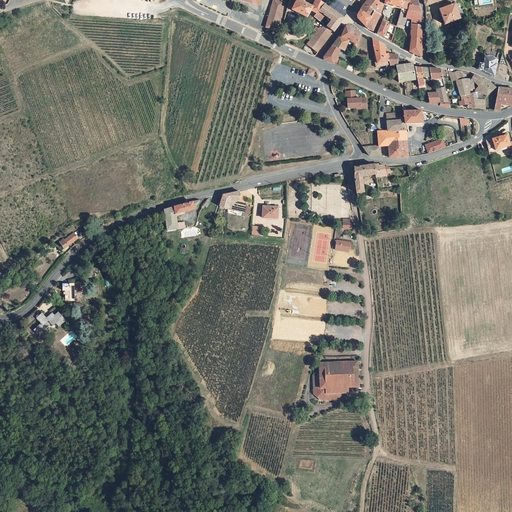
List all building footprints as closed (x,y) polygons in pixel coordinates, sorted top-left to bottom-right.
[(276,17),(274,16),(276,9),(278,10),(280,0),(269,0),(269,1),(271,2),(269,7),(267,6),(265,14),(267,15),(264,25),(272,27),(276,17)] [(284,0),(283,6),(302,16),(306,9),(308,5),(298,0),(284,0)] [(315,0),(310,0),(308,5),(306,9),(311,13),(319,3),(317,1),(315,0)] [(362,0),(358,5),(370,12),(375,3),(376,0),(362,0)] [(394,9),(399,10),(402,0),(395,0),(394,8),(394,9)] [(402,0),(399,10),(398,15),(397,18),(415,21),(415,12),(410,0),(402,0)] [(319,3),(311,13),(308,16),(314,21),(320,14),(326,19),(321,25),(328,31),(339,17),(333,13),(319,3)] [(363,23),(360,27),(364,29),(367,31),(375,14),(375,15),(378,7),(379,4),(375,3),(370,12),(367,17),(366,18),(363,23)] [(433,9),(439,24),(455,19),(449,3),(448,3),(433,9)] [(355,10),(367,17),(370,12),(358,5),(355,10)] [(307,19),(308,16),(311,13),(306,9),(302,16),(307,19)] [(353,21),(360,27),(363,23),(366,18),(367,17),(355,10),(352,15),(353,21)] [(377,21),(371,34),(377,37),(379,32),(387,35),(389,26),(377,21)] [(319,24),(316,27),(325,34),(328,31),(321,25),(319,24)] [(404,38),(415,39),(415,24),(404,24),(403,32),(404,38)] [(318,57),(318,58),(327,62),(334,48),(338,50),(343,39),(348,41),(347,43),(351,45),(351,41),(356,32),(352,30),(343,26),(340,25),(335,35),(334,35),(318,57)] [(312,30),(311,31),(322,39),(325,34),(316,27),(315,26),(314,28),(312,30)] [(311,31),(302,43),(312,51),(322,39),(311,31)] [(404,51),(416,57),(415,39),(404,38),(404,51)] [(388,64),(394,64),(397,63),(395,55),(383,54),(382,44),(378,42),(370,40),(373,55),(375,63),(387,60),(388,64)] [(474,65),(472,71),(488,77),(491,78),(493,65),(491,65),(492,59),(479,56),(478,65),(474,65)] [(413,79),(411,65),(411,63),(394,65),(397,82),(413,79)] [(491,78),(498,80),(500,80),(503,68),(493,65),(491,78)] [(413,67),(415,79),(417,86),(422,86),(421,77),(422,77),(420,68),(413,67)] [(422,77),(429,76),(427,68),(420,68),(422,77)] [(427,68),(429,76),(430,79),(441,79),(438,70),(437,69),(427,68)] [(467,109),(471,109),(468,89),(470,80),(465,80),(467,75),(465,75),(457,73),(455,73),(451,75),(461,102),(465,101),(467,109)] [(491,90),(493,88),(484,81),(471,77),(470,80),(468,89),(471,109),(483,112),(484,106),(486,101),(487,97),(489,93),(491,90)] [(427,93),(428,99),(429,103),(446,102),(443,87),(432,89),(433,92),(427,93)] [(495,97),(511,99),(511,98),(511,90),(500,89),(496,88),(495,97)] [(355,92),(345,93),(346,101),(347,101),(347,110),(361,109),(361,107),(366,106),(365,100),(355,100),(355,92)] [(495,97),(493,113),(499,114),(499,107),(510,107),(511,107),(511,99),(495,97)] [(281,118),(284,123),(299,121),(302,117),(298,113),(284,114),(281,118)] [(403,113),(404,121),(404,125),(421,125),(420,113),(403,113)] [(394,121),(394,119),(394,114),(385,114),(386,131),(376,131),(377,147),(379,147),(389,147),(395,147),(396,159),(407,158),(404,125),(404,121),(398,121),(394,121)] [(509,148),(507,136),(488,140),(486,141),(487,145),(485,145),(486,150),(488,150),(489,153),(509,148)] [(420,144),(422,153),(439,147),(436,138),(420,144)] [(377,147),(363,148),(369,157),(379,157),(379,147),(377,147)] [(385,179),(384,169),(384,168),(379,169),(378,167),(355,169),(355,180),(357,195),(364,194),(362,178),(376,177),(376,180),(385,179)] [(229,195),(224,196),(220,209),(228,211),(228,209),(238,212),(241,203),(237,202),(240,193),(229,195)] [(179,207),(166,211),(168,232),(179,231),(178,216),(194,212),(198,209),(202,201),(192,203),(179,207)] [(241,203),(238,212),(247,215),(250,206),(241,203)] [(264,208),(264,218),(278,219),(278,208),(264,208)] [(351,220),(343,220),(343,230),(351,230),(351,220)] [(58,237),(53,241),(59,247),(74,234),(70,229),(59,239),(58,237)] [(254,238),(263,238),(263,230),(255,230),(254,238)] [(334,250),(348,252),(349,243),(336,241),(334,250)] [(68,278),(59,278),(59,286),(62,287),(62,295),(68,295),(68,278)] [(52,319),(55,323),(63,315),(55,307),(52,311),(49,309),(44,314),(39,309),(34,315),(38,318),(32,325),(36,329),(47,319),(49,321),(52,319)] [(357,360),(318,363),(318,368),(311,375),(312,394),(320,401),(336,400),(336,393),(347,392),(347,386),(358,386),(357,360)]
